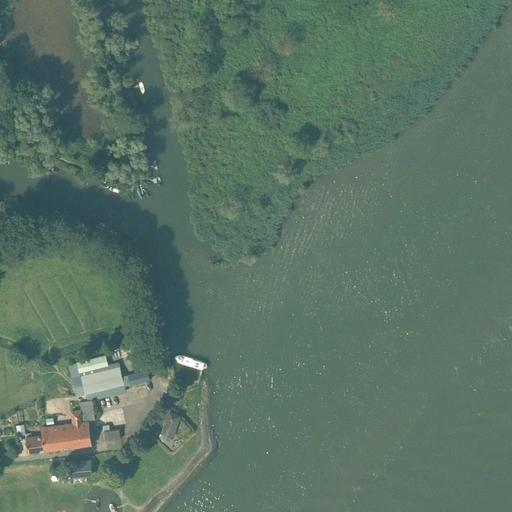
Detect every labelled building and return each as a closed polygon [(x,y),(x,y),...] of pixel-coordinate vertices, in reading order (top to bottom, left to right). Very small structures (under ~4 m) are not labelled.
[(16,243),(0,250),(0,267),(0,268),(13,262),(9,254),(19,250),(23,248),(21,242),(16,244),(16,243)] [(82,358),(76,359),(76,360),(77,361),(79,372),(109,365),(106,355),(90,359),(82,361),(82,359),(82,358)] [(122,367),(72,378),(76,396),(88,393),(90,400),(119,394),(119,393),(122,392),(126,391),(126,390),(125,385),(122,367)] [(149,371),(129,375),(132,385),(151,381),(149,371)] [(28,452),(29,452),(92,445),(90,421),(95,420),(92,400),(80,402),(81,409),(71,410),(73,423),(42,426),(43,434),(27,436),(28,452)] [(168,420),(163,433),(164,433),(162,440),(163,442),(168,444),(170,443),(173,436),(174,437),(179,424),(178,423),(180,418),(170,414),(168,420)] [(18,435),(25,434),(24,424),(16,425),(18,435)] [(109,425),(104,426),(106,441),(121,439),(120,430),(110,431),(109,425)] [(74,475),(91,473),(91,468),(96,468),(95,461),(90,462),(90,461),(81,462),(81,464),(73,465),(74,475)]
